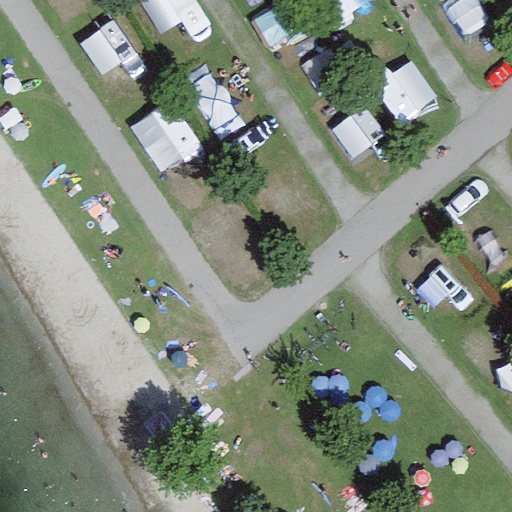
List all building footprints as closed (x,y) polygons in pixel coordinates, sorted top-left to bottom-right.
[(141,0),(174,53),(217,27),(199,0),(141,0)] [(125,21),(92,42),(127,97),(160,77),(125,21)] [(171,167),(191,145),(159,115),(138,136),(171,167)] [(235,272),(272,246),(237,198),(200,225),(235,272)] [(443,308),(473,278),(449,253),(419,283),(443,308)]
